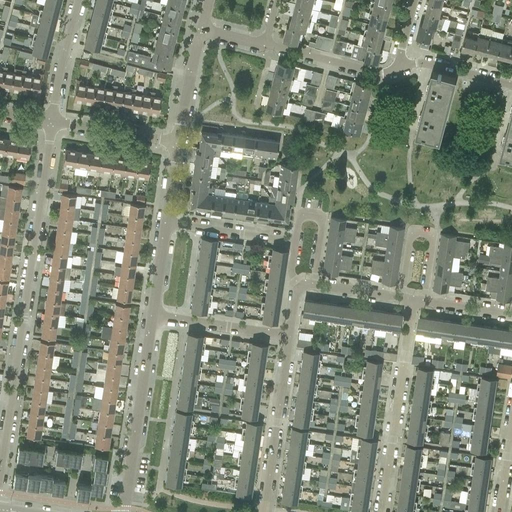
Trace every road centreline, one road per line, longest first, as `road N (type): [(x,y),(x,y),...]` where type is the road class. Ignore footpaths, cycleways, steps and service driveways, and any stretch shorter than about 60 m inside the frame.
road 1 (residential): [(0,476),(51,122)]
road 2 (residential): [(380,511),(411,300)]
road 3 (residential): [(124,511),(151,316)]
road 4 (residential): [(264,511),(288,337)]
road 5 (residential): [(423,302),(432,241),(416,231),(400,298)]
road 6 (residential): [(288,337),(151,316)]
road 7 (residential): [(396,64),(382,74),(264,46)]
road 8 (residential): [(294,244),(165,223)]
road 9 (residential): [(177,143),(51,122)]
road 10 (residential): [(51,122),(79,0)]
